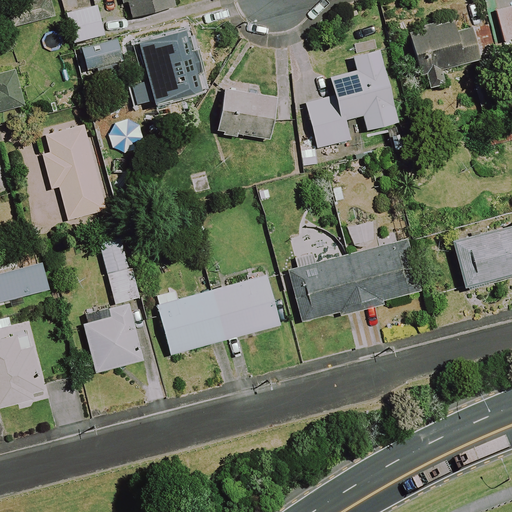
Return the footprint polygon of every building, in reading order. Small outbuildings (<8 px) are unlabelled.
[(48,0),(34,0),(15,4),(20,26),(53,19),(48,0)] [(173,8),(170,0),(125,0),(130,19),(173,8)] [(103,37),(96,7),(65,14),(72,44),(103,37)] [(511,40),(511,8),(494,13),(502,43),(511,40)] [(477,62),(465,18),(408,34),(424,92),(444,86),(440,72),(477,62)] [(120,63),(115,41),(79,50),(85,71),(120,63)] [(196,92),(185,45),(141,55),(153,102),(196,92)] [(388,110),(378,68),(331,80),(335,97),(304,105),(315,149),(348,141),(343,121),(388,110)] [(0,73),(0,112),(24,106),(14,70),(0,73)] [(273,97),(222,91),(218,136),(268,141),(273,97)] [(511,141),(511,126),(486,134),(490,148),(511,141)] [(104,212),(82,127),(36,139),(50,190),(57,188),(66,222),(104,212)] [(295,177),(293,152),(274,154),(277,178),(295,177)] [(208,192),(206,176),(191,178),(193,194),(208,192)] [(462,288),(511,275),(511,224),(450,241),(462,288)] [(134,300),(121,236),(98,241),(112,304),(134,300)] [(286,272),(299,322),(338,313),(339,318),(383,308),(381,302),(412,295),(399,244),(286,272)] [(0,304),(51,291),(43,263),(0,274),(0,304)] [(172,292),(138,301),(144,320),(158,316),(169,356),(278,326),(264,277),(174,301),(172,292)] [(139,363),(125,304),(106,309),(109,319),(82,325),(93,374),(139,363)] [(31,334),(0,340),(0,410),(36,403),(34,394),(43,392),(31,334)]
